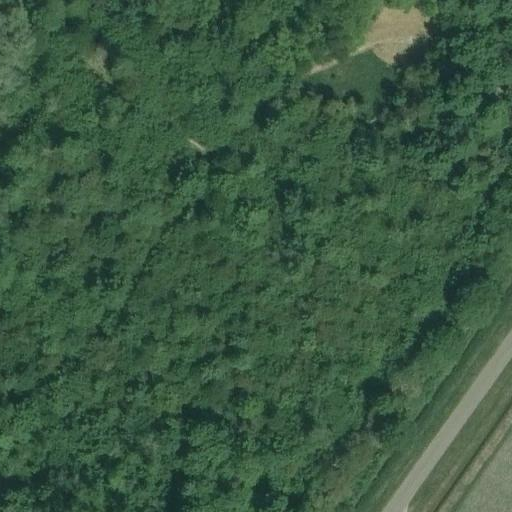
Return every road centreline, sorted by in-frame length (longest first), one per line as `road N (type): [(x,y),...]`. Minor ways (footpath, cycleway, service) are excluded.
road 1 (unclassified): [(393,511),(511,346)]
road 2 (track): [(511,106),(383,21)]
